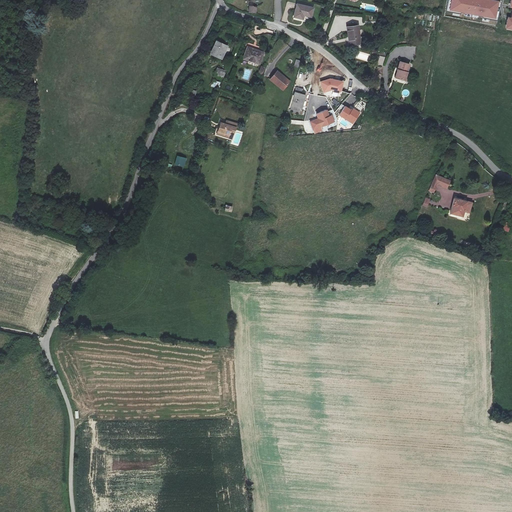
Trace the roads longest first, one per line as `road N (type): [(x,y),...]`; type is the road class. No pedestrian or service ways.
road 1 (unclassified): [(219,1),(176,74),(112,233),(46,343),(74,418),(74,511)]
road 2 (unclassified): [(219,1),(296,35),(382,102),(468,141),(511,180)]
